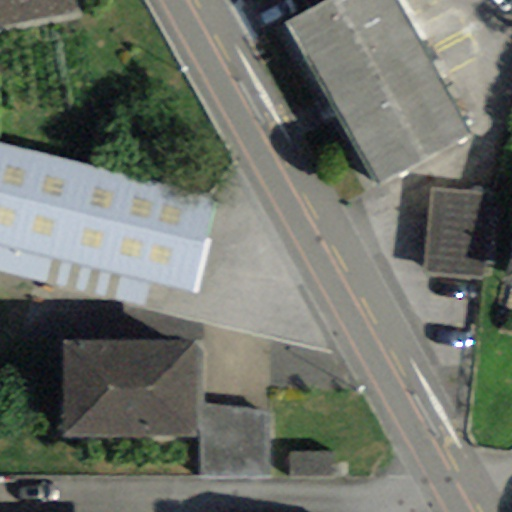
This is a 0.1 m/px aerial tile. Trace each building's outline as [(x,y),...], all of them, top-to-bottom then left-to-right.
[(0,0),(0,27),(76,13),(73,0),(0,0)] [(392,0),(328,0),(285,24),(375,184),(469,135),(392,0)] [(422,28),(454,87),(499,63),(466,4),(422,28)] [(191,295),(214,201),(0,145),(0,246),(52,259),(191,295)] [(485,280),(492,193),(431,188),(424,275),(485,280)] [(0,272),(45,284),(52,259),(0,246),(0,272)] [(511,249),(503,281),(511,283),(511,249)] [(202,404),(201,343),(64,342),(62,439),(198,437),(202,437),(202,404)] [(198,437),(200,479),(270,479),(266,414),(202,404),(202,437),(198,437)] [(289,477),(332,476),(332,453),(289,454),(289,477)]
